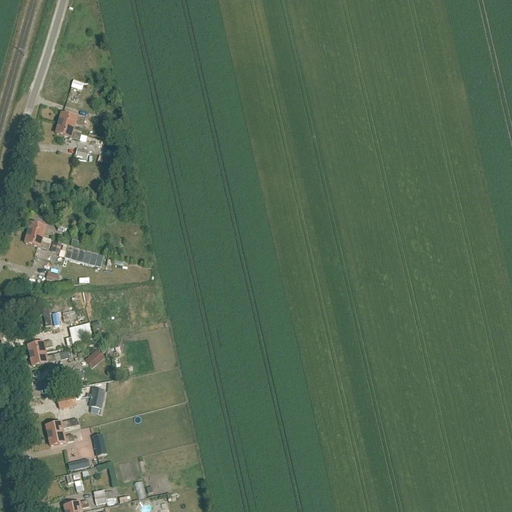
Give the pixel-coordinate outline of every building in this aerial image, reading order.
[(74,82),(72,89),(81,92),(83,85),(74,82)] [(59,125),(74,130),(75,125),(83,128),(84,122),(62,115),(59,125)] [(73,134),(74,130),(59,125),(57,135),(79,142),(80,136),(73,134)] [(88,160),(90,153),(79,150),(77,157),(88,160)] [(28,235),(42,239),(43,235),(51,237),(53,231),(30,225),(28,235)] [(42,240),(42,239),(28,235),(25,244),(47,251),(49,245),(41,243),(42,240)] [(53,243),(51,249),(59,252),(61,245),(53,243)] [(102,270),(105,258),(69,248),(65,260),(95,269),(96,268),(102,270)] [(57,284),(59,278),(47,274),(46,280),(57,284)] [(46,329),(52,328),(49,309),(43,310),(46,329)] [(64,323),(76,321),(74,312),(62,315),(64,323)] [(91,324),(94,332),(100,329),(98,322),(91,324)] [(70,331),(72,340),(67,341),(68,348),(93,342),(90,326),(70,331)] [(50,343),(28,348),(30,358),(45,354),(44,350),(52,348),(50,343)] [(90,358),(97,365),(104,359),(98,351),(90,358)] [(53,357),(46,359),(45,354),(30,358),(32,368),(55,363),(53,357)] [(74,371),(64,373),(66,390),(76,389),(74,371)] [(91,400),(89,408),(101,411),(105,393),(93,390),(92,396),(88,395),(87,399),(91,400)] [(77,408),(75,397),(58,401),(60,411),(77,408)] [(48,438),(63,435),(62,430),(72,428),(79,427),(78,420),(71,422),(46,428),(48,438)] [(72,437),(64,439),(63,435),(48,438),(51,448),(73,443),(72,437)] [(92,439),(97,458),(107,456),(102,436),(92,439)] [(78,471),(89,468),(88,461),(76,464),(78,471)] [(80,492),(87,490),(84,479),(77,481),(80,492)] [(146,481),(138,483),(140,490),(148,489),(146,481)] [(107,505),(107,507),(115,506),(114,500),(113,500),(112,493),(105,494),(104,492),(94,494),(96,506),(107,505)] [(87,503),(65,508),(65,511),(81,511),(89,509),(87,503)]
